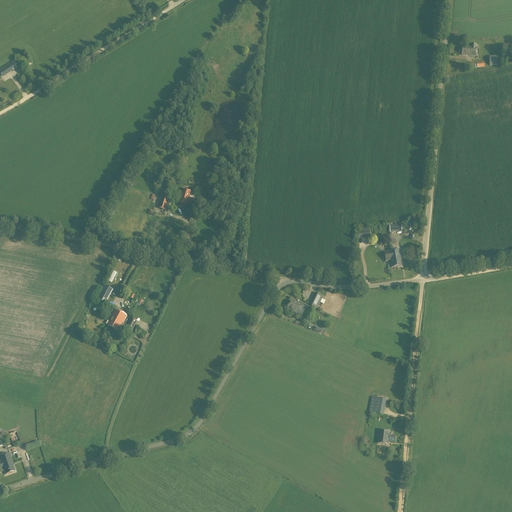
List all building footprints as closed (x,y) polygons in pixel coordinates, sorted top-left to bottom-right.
[(476,57),(477,45),(470,44),(469,47),(462,46),(461,55),(476,57)] [(489,66),(501,65),(500,56),(488,57),(489,66)] [(181,189),(178,203),(188,206),(189,203),(196,205),(198,200),(196,199),(197,195),(192,194),(192,192),(181,189)] [(165,211),(170,198),(162,195),(158,208),(165,211)] [(358,239),(370,237),(369,231),(357,232),(358,239)] [(394,263),(391,264),(391,268),(401,266),(400,258),(401,258),(399,249),(392,250),(394,263)] [(390,261),(391,264),(394,263),(392,250),(388,251),(388,252),(384,253),(385,262),(390,261)] [(112,283),(117,272),(113,271),(109,282),(112,283)] [(104,304),(112,290),(103,285),(95,299),(104,304)] [(317,309),(323,297),(316,293),(310,306),(317,309)] [(296,304),(290,301),(287,308),(293,310),(293,312),(298,314),(303,305),(297,302),(296,304)] [(125,328),(126,326),(122,324),(126,316),(115,310),(107,325),(113,329),(115,324),(117,325),(122,327),(122,326),(125,328)] [(115,324),(113,329),(118,331),(119,329),(124,332),(125,330),(131,333),(137,321),(131,318),(127,326),(126,326),(125,328),(122,326),(122,327),(117,325),(115,324)] [(383,415),(385,400),(372,398),(369,412),(383,415)] [(394,442),(395,437),(388,436),(389,432),(378,430),(377,444),(387,445),(388,441),(394,442)] [(14,447),(21,445),(17,432),(9,434),(14,447)] [(12,461),(10,453),(0,456),(0,468),(3,467),(5,475),(15,472),(12,463),(14,462),(13,460),(12,461)]
